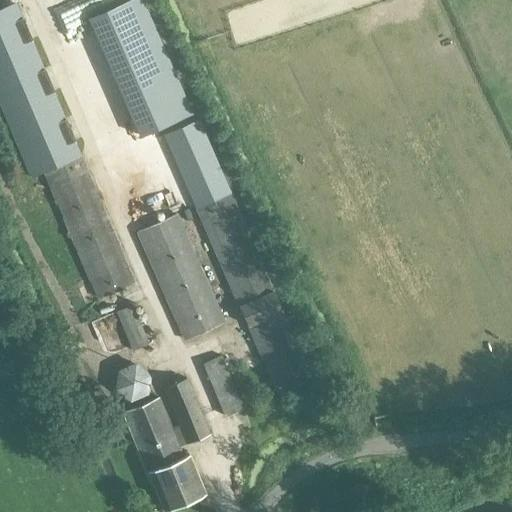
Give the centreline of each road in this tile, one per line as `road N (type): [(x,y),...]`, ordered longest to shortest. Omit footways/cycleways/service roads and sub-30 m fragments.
road 1 (track): [(0,160),(94,359),(178,348),(229,456),(232,511)]
road 2 (unclassified): [(259,511),(335,457),(511,425)]
